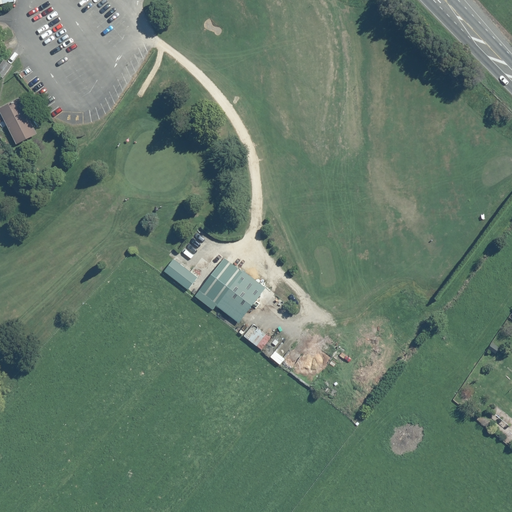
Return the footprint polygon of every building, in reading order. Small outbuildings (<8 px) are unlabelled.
[(20,96),(2,105),(19,142),(38,133),(20,96)] [(202,270),(177,251),(167,265),(192,284),(202,270)] [(247,264),(222,298),(244,314),(269,280),(247,264)] [(263,350),(273,338),(254,324),(245,337),(263,350)] [(434,359),(415,348),(405,364),(424,376),(434,359)]
